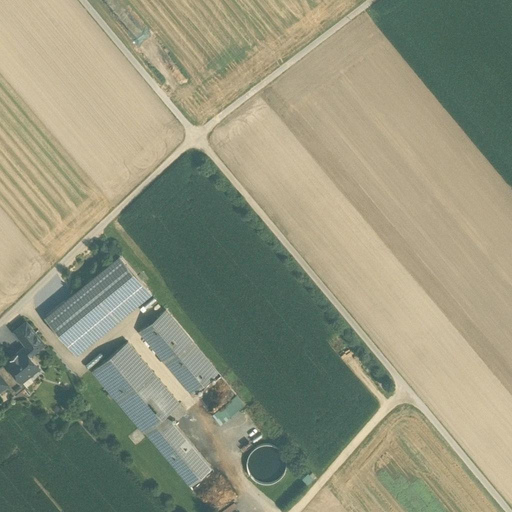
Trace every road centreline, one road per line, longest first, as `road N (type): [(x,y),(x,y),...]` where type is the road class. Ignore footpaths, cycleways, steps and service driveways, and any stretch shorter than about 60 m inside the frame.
road 1 (track): [(195,139),(405,390)]
road 2 (track): [(195,139),(0,326)]
road 3 (track): [(376,0),(195,139)]
road 4 (track): [(81,0),(195,139)]
road 5 (track): [(290,511),(405,390)]
road 6 (track): [(405,390),(508,511)]
